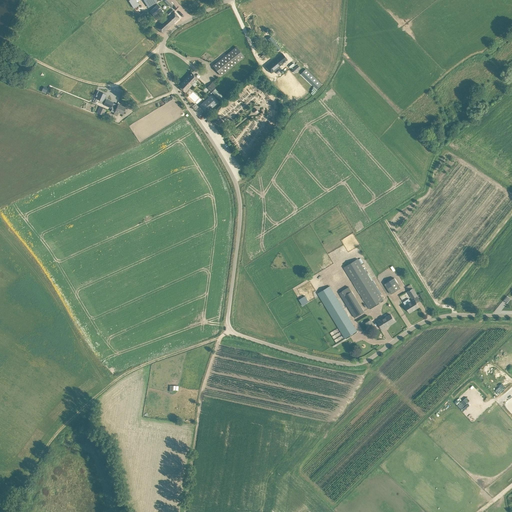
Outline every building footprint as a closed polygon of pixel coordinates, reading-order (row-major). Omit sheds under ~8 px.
[(157,4),(149,11),(154,17),(162,9),(157,4)] [(173,12),(169,16),(174,22),(179,18),(173,12)] [(157,27),(162,33),(174,22),(169,16),(157,27)] [(271,37),(268,39),(277,51),(280,49),(271,37)] [(213,66),(221,76),(244,57),(236,47),(213,66)] [(269,64),(266,67),(267,68),(270,73),(276,69),(283,63),(287,60),(282,53),(275,59),(272,61),(271,62),(269,64)] [(298,65),(292,70),(295,73),(301,68),(298,65)] [(184,80),(191,86),(198,78),(191,72),(184,80)] [(184,80),(178,86),(185,92),(191,86),(184,80)] [(213,81),(207,87),(210,91),(217,85),(213,81)] [(98,91),(95,96),(96,97),(97,97),(99,98),(98,102),(104,105),(107,106),(111,108),(113,103),(113,102),(106,100),(106,99),(107,98),(105,97),(106,94),(98,91)] [(200,105),(206,113),(218,102),(212,95),(200,105)] [(125,108),(118,104),(115,110),(116,110),(114,114),(116,116),(118,113),(117,112),(117,111),(123,114),(125,108)] [(100,106),(97,112),(103,115),(106,109),(100,106)] [(358,258),(344,267),(353,282),(369,309),(384,300),(365,269),(358,258)] [(394,278),(385,283),(391,294),(400,288),(394,278)] [(410,284),(406,287),(407,288),(406,288),(408,291),(409,293),(410,294),(412,298),(414,298),(417,296),(414,291),(414,290),(410,284)] [(318,293),(342,334),(345,338),(357,331),(330,286),(318,293)] [(341,291),(339,292),(342,297),(355,318),(364,312),(352,291),(351,291),(349,287),(348,287),(341,291)] [(308,298),(306,295),(299,299),(303,305),(308,302),(306,299),(308,298)] [(412,301),(411,301),(410,299),(410,300),(409,298),(403,302),(405,305),(409,313),(419,307),(415,299),(412,301)] [(390,314),(386,317),(382,320),(381,319),(377,321),(380,325),(382,330),(395,322),(390,314)]
